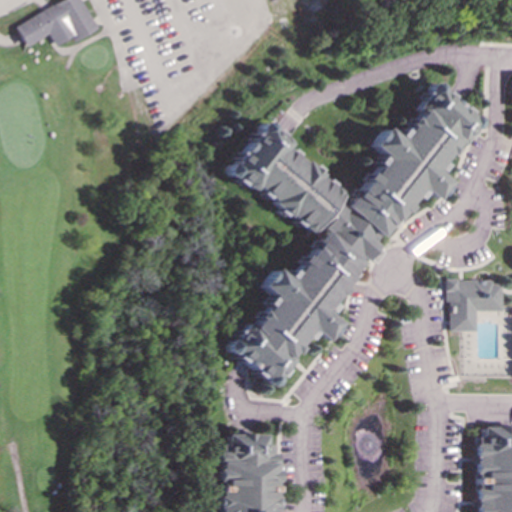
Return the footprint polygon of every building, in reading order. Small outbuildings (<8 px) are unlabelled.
[(58,0),(11,24),(22,46),(46,34),(52,46),(69,37),(71,41),(94,29),(78,0),(58,0)] [(476,120),(428,83),(387,136),(374,126),(360,144),(375,155),(336,205),(329,200),(337,189),(253,124),(219,167),(310,238),(278,278),(263,267),(249,285),(261,294),(219,348),(265,384),(306,331),(319,340),(333,322),(319,311),(416,187),(421,190),(476,120)] [(447,331),(476,330),(475,310),(502,310),(502,283),(494,283),(494,279),(446,279),(447,331)] [(511,511),(511,425),(479,425),(479,435),(472,435),(472,511),(511,511)] [(213,511),(272,511),(272,443),(263,443),(263,433),(222,433),(222,443),(214,443),(213,511)]
